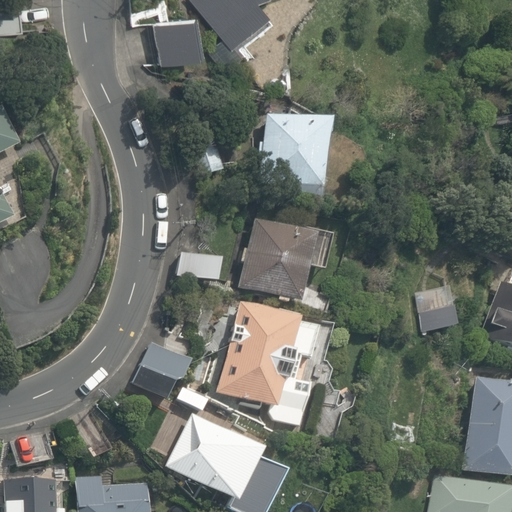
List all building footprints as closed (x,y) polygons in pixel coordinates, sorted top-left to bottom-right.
[(189,0),(232,48),(268,16),(254,0),(189,0)] [(188,12),(145,20),(152,59),(196,51),(188,12)] [(322,119),(258,114),(252,184),(316,190),(322,119)] [(0,119),(0,236),(10,231),(0,210),(0,168),(20,159),(0,119)] [(226,175),(219,131),(190,136),(197,180),(226,175)] [(320,236),(250,216),(231,283),(301,303),(320,236)] [(215,263),(180,255),(176,274),(211,282),(215,263)] [(511,286),(494,280),(477,326),(511,339),(511,286)] [(327,330),(240,305),(215,396),(272,413),(269,424),(298,432),(327,330)] [(149,348),(138,369),(178,391),(192,365),(184,361),(191,348),(167,336),(158,353),(149,348)] [(511,455),(511,379),(472,374),(458,467),(509,474),(511,455)] [(189,400),(158,460),(231,497),(226,507),(234,511),(258,511),(282,465),(217,432),(224,418),(189,400)] [(102,415),(78,428),(99,464),(122,451),(102,415)] [(42,428),(7,441),(21,478),(56,465),(42,428)] [(496,511),(502,485),(430,472),(422,511),(496,511)] [(52,511),(51,479),(2,481),(3,511),(52,511)] [(97,480),(73,483),(76,511),(152,511),(150,490),(98,496),(97,480)]
